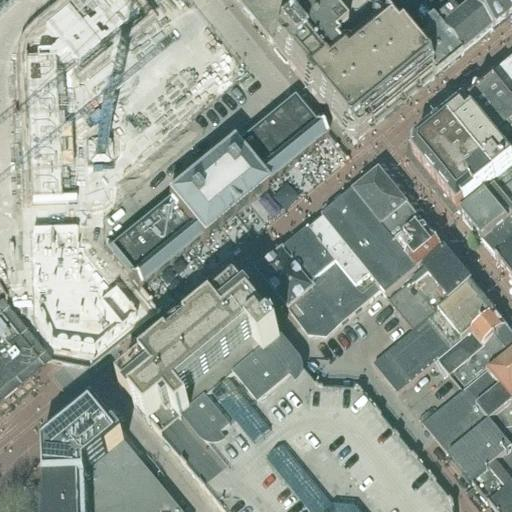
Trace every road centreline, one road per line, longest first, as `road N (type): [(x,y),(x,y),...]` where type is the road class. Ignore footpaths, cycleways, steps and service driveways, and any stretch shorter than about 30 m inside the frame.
road 1 (residential): [(7,206),(1,57),(12,31),(47,0)]
road 2 (residential): [(0,474),(118,365)]
road 3 (residential): [(118,365),(220,483)]
